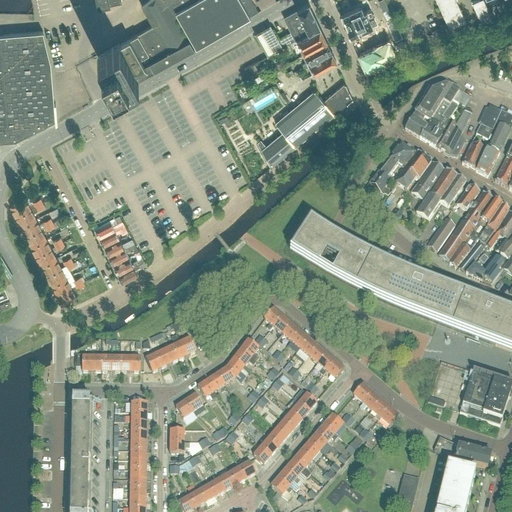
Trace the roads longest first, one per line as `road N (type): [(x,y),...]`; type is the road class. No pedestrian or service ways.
road 1 (unclassified): [(117,293),(239,203),(364,90)]
road 2 (unclassified): [(39,141),(295,0)]
road 3 (unclassified): [(384,126),(353,197),(447,278),(511,307)]
road 4 (residential): [(360,369),(270,299),(214,365),(160,393)]
road 5 (residential): [(244,496),(360,369)]
road 6 (residential): [(117,293),(39,141)]
road 7 (residential): [(507,449),(412,414),(360,369)]
road 8 (residential): [(384,126),(412,97),(455,73),(511,88)]
road 9 (residential): [(56,511),(60,391)]
